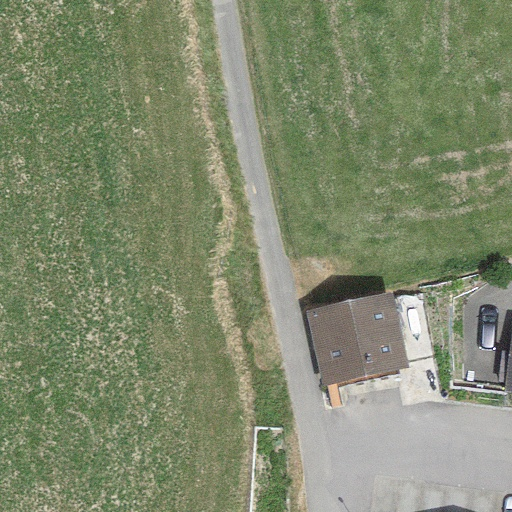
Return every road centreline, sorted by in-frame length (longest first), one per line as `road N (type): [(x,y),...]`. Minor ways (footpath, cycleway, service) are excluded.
road 1 (unclassified): [(233,0),(304,379)]
road 2 (residential): [(304,379),(322,511)]
